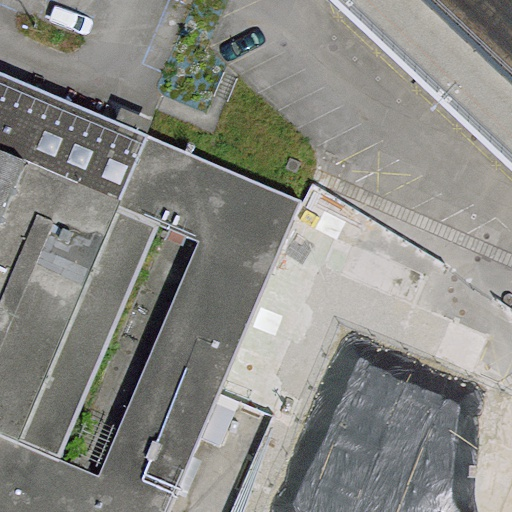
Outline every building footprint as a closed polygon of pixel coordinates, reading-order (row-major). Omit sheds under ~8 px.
[(511,92),(413,0),(328,0),(511,182),(511,92)] [(511,0),(413,0),(511,92),(511,0)] [(0,238),(59,98),(0,72),(0,238)] [(59,458),(156,226),(113,208),(144,134),(59,98),(0,238),(0,433),(2,434),(59,458)] [(305,202),(144,134),(113,208),(156,226),(200,245),(101,476),(59,458),(2,434),(0,439),(0,511),(174,511),(223,397),(305,202)]
